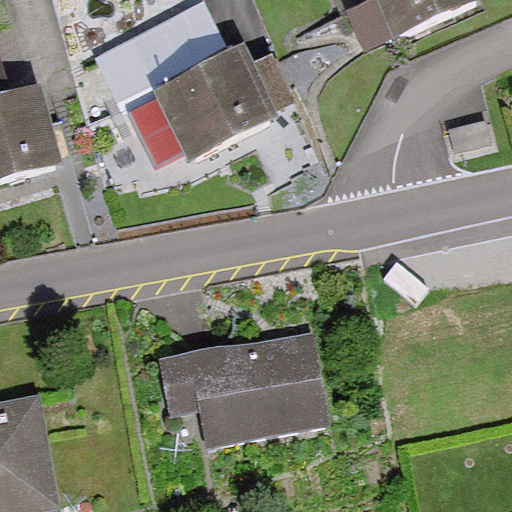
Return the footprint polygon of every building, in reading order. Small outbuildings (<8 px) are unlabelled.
[(372,52),(488,1),(487,0),(379,0),(380,1),(355,12),(372,52)] [(208,6),(99,63),(120,103),(229,46),(208,6)] [(249,47),(108,122),(136,175),(186,149),(193,163),(302,105),(276,55),(258,64),(249,47)] [(0,184),(68,165),(46,89),(19,97),(8,58),(0,60),(0,184)] [(491,126),(451,134),(456,156),(495,147),(491,126)] [(312,330),(157,365),(169,419),(199,412),(208,449),(333,420),(312,330)] [(44,400),(0,408),(0,511),(62,511),(65,511),(44,400)]
